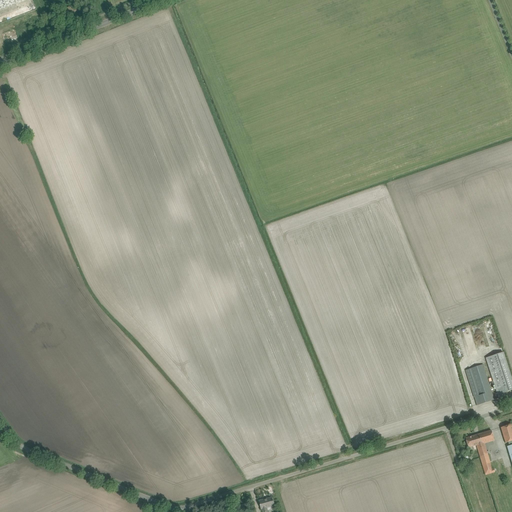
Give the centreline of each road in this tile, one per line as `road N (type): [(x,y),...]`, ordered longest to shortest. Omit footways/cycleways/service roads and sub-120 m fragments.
road 1 (unclassified): [(176,510),(511,407)]
road 2 (unclassified): [(157,503),(25,448),(0,423)]
road 3 (tertiary): [(0,66),(157,0)]
